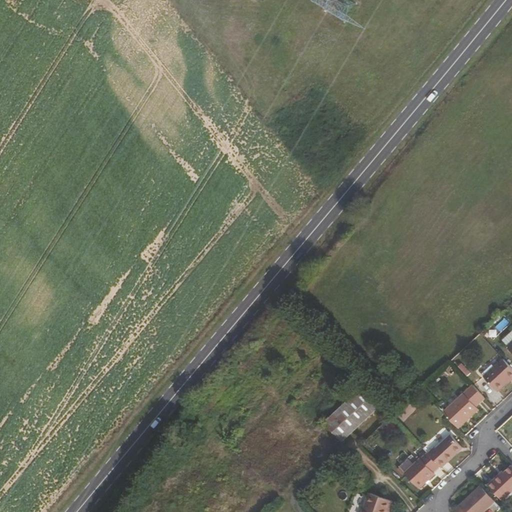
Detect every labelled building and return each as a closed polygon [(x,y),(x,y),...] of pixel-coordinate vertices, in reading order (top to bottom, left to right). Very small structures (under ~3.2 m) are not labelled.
[(498,388),(511,374),(511,364),(503,355),(483,372),(498,388)] [(478,402),(485,395),(473,381),(445,407),(460,424),(481,406),(478,402)] [(343,436),(380,401),(362,382),(326,418),(343,436)] [(466,442),(454,428),(439,442),(436,439),(429,447),(443,463),(466,442)] [(421,483),(437,468),(423,453),(406,467),(421,483)] [(493,484),(511,468),(508,464),(490,480),(493,484)] [(511,466),(511,468),(493,484),(506,497),(511,491),(511,466)] [(484,511),(497,500),(483,485),(456,509),(459,511),(484,511)] [(387,511),(393,495),(372,489),(364,511),(387,511)]
